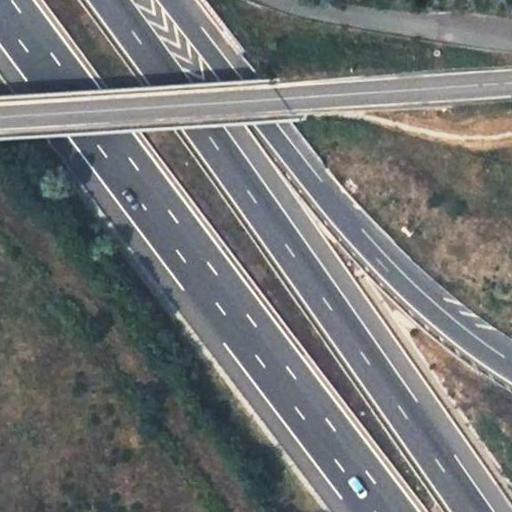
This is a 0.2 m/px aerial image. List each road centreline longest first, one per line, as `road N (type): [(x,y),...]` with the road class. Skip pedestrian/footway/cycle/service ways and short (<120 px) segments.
road 1 (motorway): [(0,0),(379,511)]
road 2 (motorway): [(474,511),(111,0)]
road 3 (unclassified): [(0,115),(511,86)]
road 4 (motorway): [(511,371),(425,304),(344,223),(163,0)]
road 5 (unclassified): [(511,48),(277,0)]
